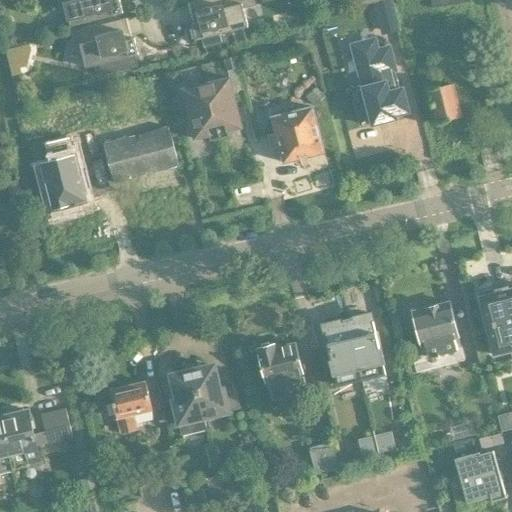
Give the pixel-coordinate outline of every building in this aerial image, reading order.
[(59,0),(60,5),(65,3),(71,26),(123,13),(119,0),(59,0)] [(248,27),(243,8),(256,5),(254,0),(204,0),(191,3),(191,5),(192,4),(195,17),(199,16),(200,21),(191,24),(195,41),(248,27)] [(343,7),(330,0),(318,0),(323,15),(341,11),(343,7)] [(358,0),(354,8),(374,3),(375,0),(358,0)] [(401,31),(393,0),(385,0),(374,3),(382,35),(401,31)] [(139,55),(134,38),(125,40),(124,35),(128,34),(125,21),(125,20),(72,33),(76,46),(80,45),(86,68),(139,55)] [(12,68),(31,63),(26,44),(7,49),(12,68)] [(363,88),(354,90),(357,100),(355,101),(361,124),(372,121),(373,125),(379,123),(378,119),(385,117),(385,118),(409,112),(403,88),(398,90),(393,71),(396,70),(389,47),(355,56),(363,88)] [(441,76),(426,80),(433,107),(448,103),(455,130),(459,129),(461,134),(472,131),(471,126),(486,122),(477,90),(479,89),(472,66),(470,66),(468,56),(453,60),(453,62),(438,66),(441,76)] [(229,78),(206,84),(219,139),(229,137),(228,131),(242,128),(229,78)] [(210,141),(219,139),(206,84),(183,90),(195,139),(209,136),(210,141)] [(284,162),(301,158),(324,152),(312,107),(272,117),(276,133),(268,135),(272,149),(280,147),(284,162)] [(178,166),(168,126),(163,109),(130,117),(134,134),(104,142),(115,183),(178,166)] [(87,200),(76,157),(70,158),(67,147),(39,154),(55,215),(72,210),(71,204),(87,200)] [(496,293),(479,297),(494,355),(511,350),(511,288),(507,290),(507,288),(495,290),(496,293)] [(449,302),(412,311),(421,346),(426,345),(429,357),(435,355),(436,357),(439,356),(439,354),(457,350),(454,338),(458,337),(449,302)] [(385,375),(375,332),(371,314),(347,320),(362,380),(385,375)] [(362,380),(347,320),(324,325),(338,385),(362,380)] [(260,348),(257,349),(266,383),(269,382),(270,385),(267,386),(272,409),(274,408),(273,408),(292,403),(291,398),(306,394),(306,395),(308,394),(303,376),(300,377),(300,374),(302,374),(295,343),(277,348),(275,344),(273,345),(270,343),(261,345),(260,348)] [(209,366),(192,369),(204,418),(229,412),(229,411),(240,408),(235,388),(224,390),(223,387),(220,388),(215,366),(209,368),(209,366)] [(177,375),(171,377),(174,387),(175,392),(176,398),(173,399),(179,424),(181,435),(206,430),(204,418),(192,369),(176,373),(177,375)] [(152,410),(146,383),(110,391),(117,418),(118,418),(121,433),(136,430),(133,414),(152,410)] [(41,465),(34,434),(28,410),(15,413),(14,409),(0,412),(0,415),(13,472),(41,465)] [(73,440),(66,410),(42,415),(49,446),(73,440)] [(0,474),(13,472),(0,415),(0,474)] [(507,416),(499,418),(502,431),(511,429),(507,416)] [(389,435),(375,438),(378,450),(379,450),(391,447),(392,447),(389,435)] [(491,436),(479,439),(482,449),(493,446),(491,436)] [(375,438),(361,441),(364,454),(378,450),(375,438)] [(309,448),(316,476),(339,470),(332,442),(309,448)] [(391,447),(379,450),(382,460),(394,457),(391,447)] [(479,452),(454,459),(467,503),(490,496),(491,501),(492,501),(506,497),(493,450),(480,454),(479,452)] [(151,455),(105,467),(108,478),(154,467),(151,455)] [(218,476),(222,492),(238,488),(234,472),(218,476)] [(218,476),(206,479),(210,495),(222,492),(218,476)]
